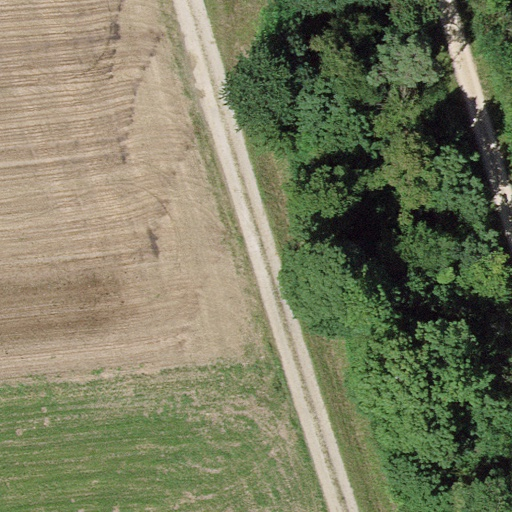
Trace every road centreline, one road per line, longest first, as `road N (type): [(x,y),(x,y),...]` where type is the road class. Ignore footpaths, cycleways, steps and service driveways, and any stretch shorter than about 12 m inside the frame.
road 1 (track): [(336,511),(180,0)]
road 2 (track): [(438,0),(511,256)]
